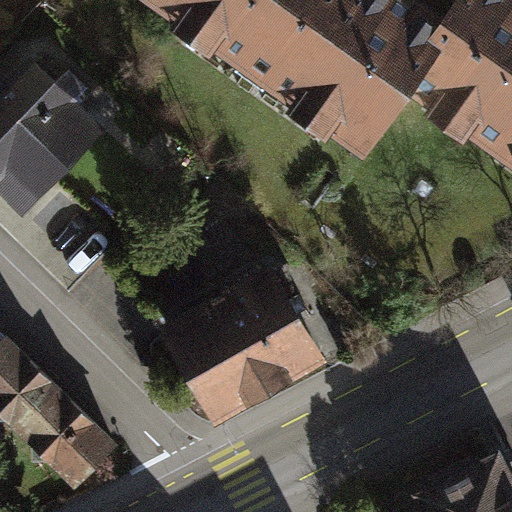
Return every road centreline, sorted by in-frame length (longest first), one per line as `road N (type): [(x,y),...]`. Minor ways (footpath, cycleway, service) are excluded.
road 1 (tertiary): [(193,503),(511,339)]
road 2 (residential): [(193,503),(164,451),(0,284)]
